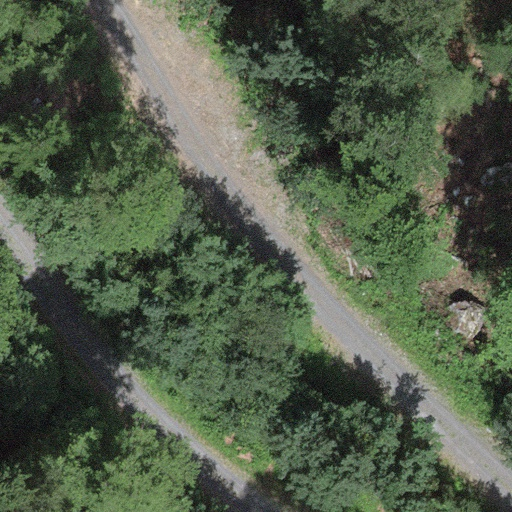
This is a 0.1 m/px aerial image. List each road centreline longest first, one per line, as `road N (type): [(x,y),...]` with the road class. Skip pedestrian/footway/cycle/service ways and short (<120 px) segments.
road 1 (track): [(111,0),(241,188),(511,485)]
road 2 (track): [(298,511),(0,197)]
